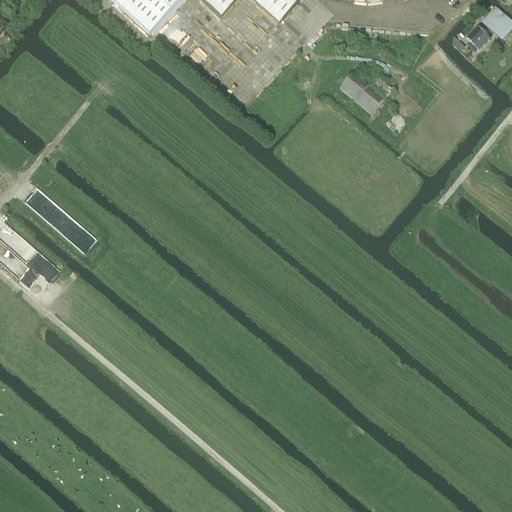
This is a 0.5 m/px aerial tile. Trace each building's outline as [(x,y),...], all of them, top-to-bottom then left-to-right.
[(251,0),(279,25),(301,0),(110,0),(150,36),(183,0),(200,0),(221,19),(238,0),(251,0)] [(494,9),(481,24),(502,43),(511,30),(511,22),(495,8),(494,9)] [(466,40),(470,44),(467,47),(474,54),(477,51),(478,52),(489,41),(477,29),(466,40)] [(364,80),(386,99),(392,91),(370,73),(364,80)] [(353,75),(340,90),(371,116),(384,101),(353,75)]
